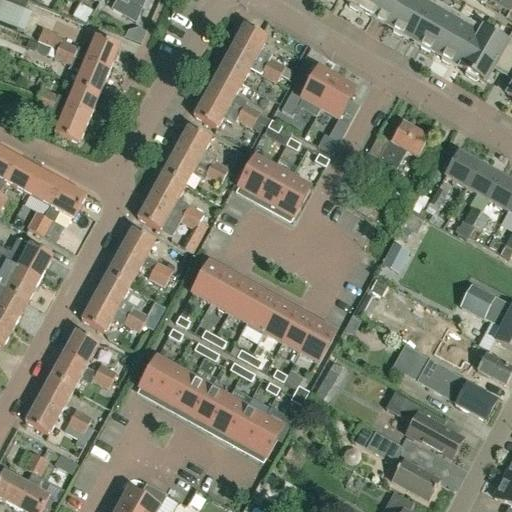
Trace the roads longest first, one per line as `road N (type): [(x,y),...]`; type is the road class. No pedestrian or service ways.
road 1 (residential): [(0,416),(107,212),(110,186)]
road 2 (residential): [(110,186),(218,0)]
road 3 (residential): [(388,77),(292,243)]
road 4 (residential): [(123,451),(174,479),(197,442),(253,473)]
road 5 (residential): [(388,77),(262,2)]
road 6 (residential): [(511,151),(388,77)]
road 7 (residential): [(110,186),(0,136)]
road 8 (residential): [(455,511),(511,404)]
